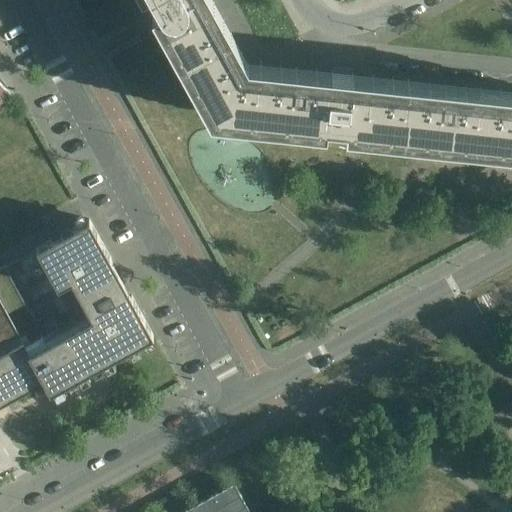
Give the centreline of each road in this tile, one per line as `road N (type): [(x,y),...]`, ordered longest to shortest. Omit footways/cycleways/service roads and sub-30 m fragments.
road 1 (residential): [(244,400),(21,0)]
road 2 (residential): [(244,400),(511,252)]
road 3 (residential): [(45,511),(244,400)]
road 4 (residential): [(410,0),(337,32),(308,0)]
